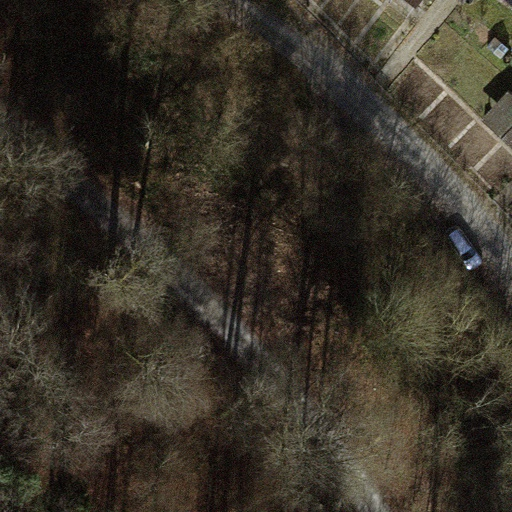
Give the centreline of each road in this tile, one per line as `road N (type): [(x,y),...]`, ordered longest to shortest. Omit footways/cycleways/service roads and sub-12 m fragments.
road 1 (track): [(373,511),(267,356),(0,138)]
road 2 (track): [(511,266),(360,103),(231,0)]
